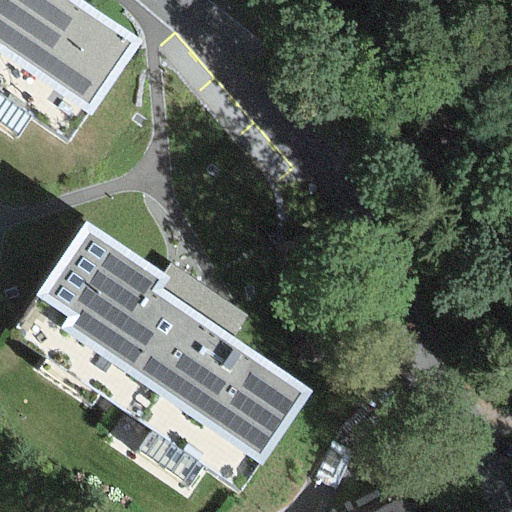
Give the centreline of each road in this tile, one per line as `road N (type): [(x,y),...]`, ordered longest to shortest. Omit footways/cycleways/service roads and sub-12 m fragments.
road 1 (residential): [(434,379),(252,60),(180,0)]
road 2 (track): [(319,178),(511,161)]
road 3 (residential): [(434,379),(304,511)]
road 4 (residential): [(475,511),(434,379)]
